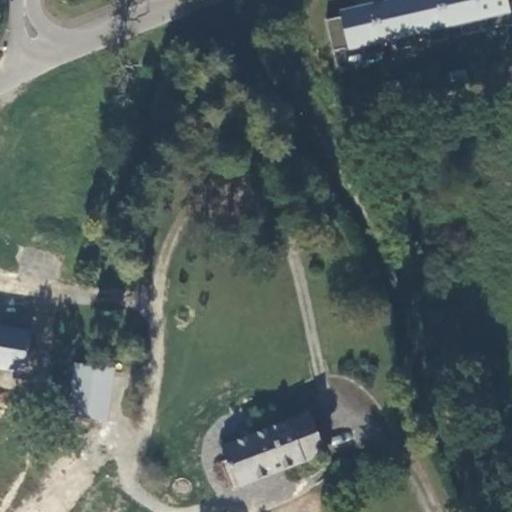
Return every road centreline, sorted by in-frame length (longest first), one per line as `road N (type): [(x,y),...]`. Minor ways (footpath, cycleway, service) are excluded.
road 1 (track): [(204,0),(282,97),(380,245),(441,445),(479,511)]
road 2 (residential): [(40,56),(180,0)]
